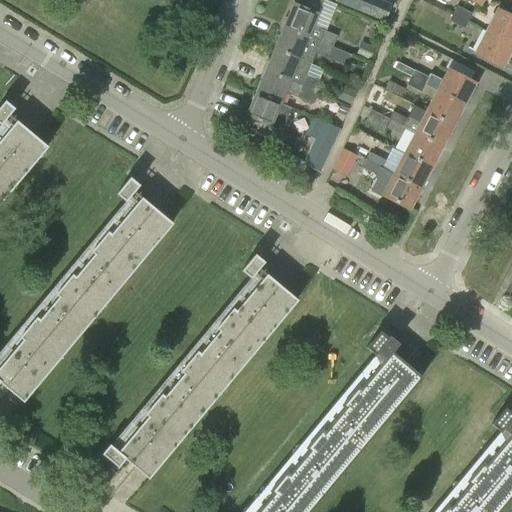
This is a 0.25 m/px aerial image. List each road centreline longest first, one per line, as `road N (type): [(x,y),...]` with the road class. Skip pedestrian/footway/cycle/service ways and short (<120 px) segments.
road 1 (residential): [(431,294),(184,142)]
road 2 (residential): [(184,142),(0,32)]
road 3 (residential): [(431,294),(511,137)]
road 4 (residential): [(184,142),(242,0)]
